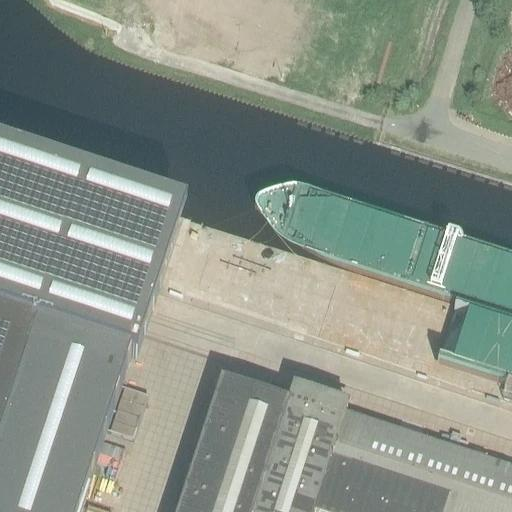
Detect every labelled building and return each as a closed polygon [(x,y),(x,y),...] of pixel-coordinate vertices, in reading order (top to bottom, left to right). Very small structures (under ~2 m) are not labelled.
[(0,511),(81,511),(94,472),(117,480),(122,465),(99,458),(107,432),(121,389),(177,220),(179,212),(0,153),(0,511)] [(511,333),(496,329),(483,369),(511,378),(511,375),(511,333)] [(220,384),(178,511),(251,511),(287,406),(220,384)] [(148,396),(121,389),(107,432),(134,440),(148,396)] [(287,406),(251,511),(315,511),(344,424),(341,423),(287,406)] [(344,424),(315,511),(511,511),(511,470),(344,416),(341,423),(344,424)]
